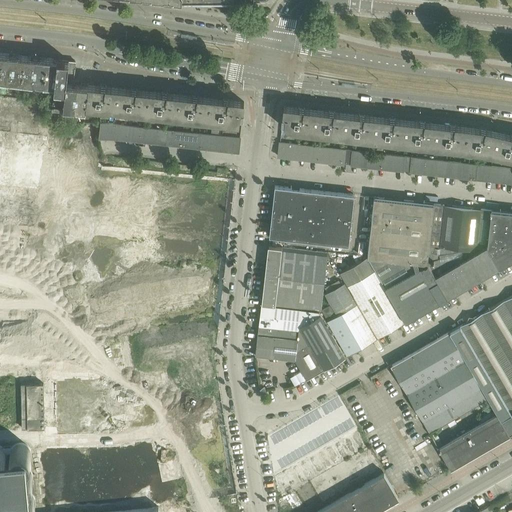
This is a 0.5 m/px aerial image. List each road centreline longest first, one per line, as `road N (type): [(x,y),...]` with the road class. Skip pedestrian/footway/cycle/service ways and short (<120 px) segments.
road 1 (unclassified): [(244,416),(288,406),(511,281)]
road 2 (secondary): [(279,43),(0,1)]
road 3 (secondary): [(0,29),(269,81)]
road 4 (unclassified): [(511,199),(255,169)]
road 5 (tertiary): [(279,43),(290,14),(309,1),(511,21)]
road 6 (unclassified): [(244,416),(234,362),(255,169)]
road 7 (secondary): [(269,81),(511,111)]
road 8 (secondary): [(511,86),(279,43)]
road 9 (unclassified): [(255,169),(111,147)]
